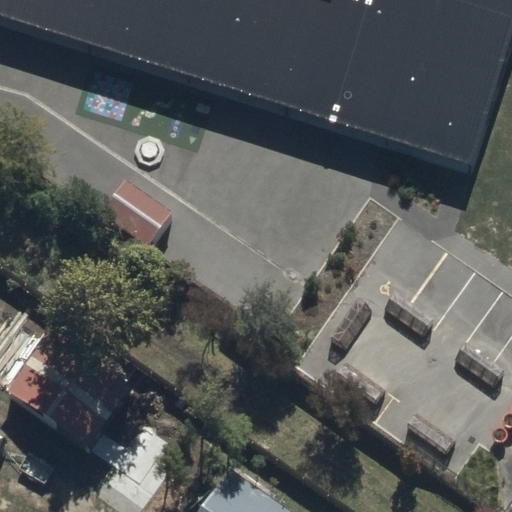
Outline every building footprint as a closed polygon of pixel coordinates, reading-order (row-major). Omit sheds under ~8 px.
[(511,0),(0,0),(0,23),(473,175),(511,52),(511,0)] [(173,227),(123,190),(96,228),(146,264),(173,227)] [(26,374),(6,407),(85,469),(109,439),(26,374)] [(0,483),(0,511),(17,511),(25,501),(0,483)] [(257,511),(232,492),(217,511),(257,511)]
